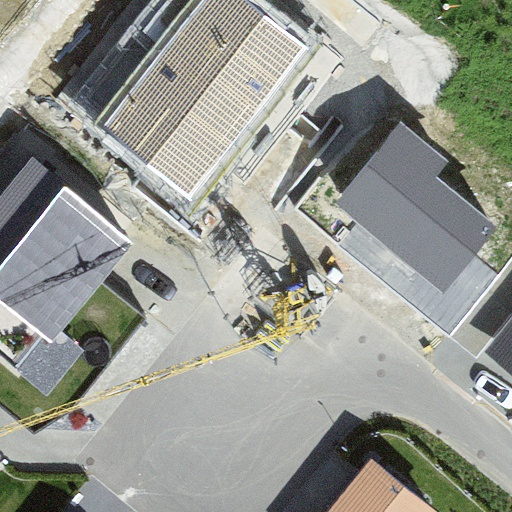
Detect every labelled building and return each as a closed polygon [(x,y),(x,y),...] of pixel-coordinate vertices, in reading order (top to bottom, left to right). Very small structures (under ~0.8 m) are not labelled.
[(260,0),(192,0),(94,119),(156,170),(192,199),(317,47),(260,0)] [(511,243),(511,223),(384,116),(316,197),(392,261),(454,312),(511,243)] [(133,220),(39,146),(0,196),(0,343),(22,361),(98,265),(133,220)] [(511,315),(511,257),(448,335),(477,358),(511,315)] [(511,318),(487,349),(511,369),(511,318)] [(373,466),(334,511),(427,511),(415,502),(373,466)]
